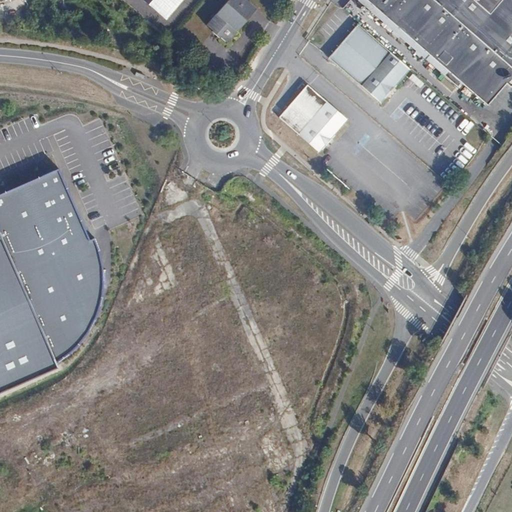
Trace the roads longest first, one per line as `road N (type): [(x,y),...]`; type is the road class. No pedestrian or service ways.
road 1 (primary): [(511,249),(375,511)]
road 2 (tertiary): [(236,158),(282,181),(420,309)]
road 3 (primary): [(405,511),(511,298)]
road 4 (primary): [(420,309),(367,404),(326,511)]
road 5 (tertiary): [(413,273),(258,146),(249,128)]
road 6 (residential): [(198,120),(96,72),(0,57)]
road 7 (residential): [(237,111),(307,0)]
road 8 (primary): [(511,161),(444,262)]
